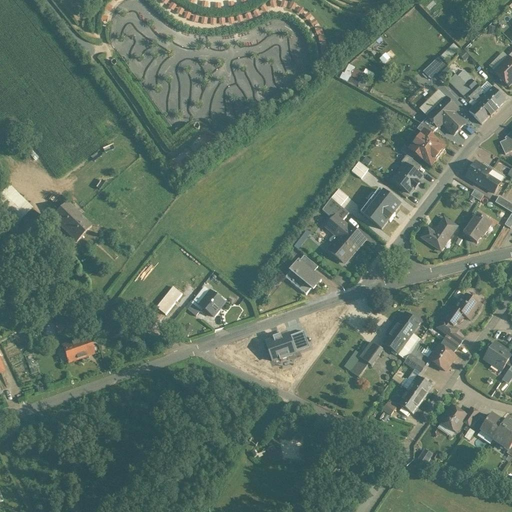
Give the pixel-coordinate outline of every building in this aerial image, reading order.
[(509,58),(494,73),(509,88),(511,84),(511,61),(509,58)] [(428,79),(446,66),(440,59),(423,72),(428,79)] [(346,75),(360,80),(363,72),(349,67),(346,75)] [(468,75),(464,72),(458,78),(462,82),(468,75)] [(458,78),(456,75),(449,82),(465,98),(467,96),(472,91),(462,82),(458,78)] [(473,80),(468,75),(462,82),(472,91),(477,86),(472,81),(473,80)] [(496,89),(500,85),(490,77),(487,81),(496,89)] [(477,86),(472,91),(477,96),(495,114),(498,110),(506,102),(493,89),(484,97),(480,93),(482,91),(477,86)] [(472,91),(467,96),(472,101),(473,99),(477,96),(472,91)] [(418,106),(426,98),(421,93),(412,101),(418,106)] [(495,114),(477,96),(473,99),(478,104),(469,112),(482,125),(490,117),(491,118),(495,114)] [(457,110),(447,100),(428,118),(438,129),(442,124),(454,136),(465,125),(453,113),(457,110)] [(438,129),(428,118),(421,125),(434,133),(438,129)] [(421,125),(417,130),(423,134),(429,139),(434,133),(421,125)] [(410,151),(416,156),(431,168),(435,162),(435,161),(438,157),(439,159),(443,153),(446,149),(438,143),(437,144),(429,139),(423,134),(410,151)] [(505,141),(500,144),(505,155),(511,152),(511,146),(506,140),(505,141)] [(206,144),(197,151),(204,161),(214,154),(206,144)] [(410,151),(404,146),(400,152),(412,161),(416,156),(410,151)] [(190,155),(181,162),(188,172),(197,165),(190,155)] [(174,161),(169,165),(172,170),(177,166),(174,161)] [(491,172),(476,163),(467,178),(481,187),(482,186),(494,194),(501,183),(489,176),(491,172)] [(405,165),(393,181),(398,185),(410,194),(414,189),(415,190),(419,185),(418,184),(422,179),(405,165)] [(179,170),(174,173),(178,179),(183,175),(179,170)] [(484,196),(474,190),(471,196),(480,202),(484,196)] [(400,207),(380,191),(371,202),(374,205),(365,216),(382,230),(388,222),(390,223),(395,216),(393,215),(400,207)] [(13,192),(0,205),(0,210),(7,217),(23,201),(13,192)] [(511,204),(499,197),(495,203),(511,213),(511,204)] [(349,214),(331,199),(322,211),(332,220),(335,216),(342,222),(349,214)] [(67,203),(52,218),(65,231),(80,216),(67,203)] [(32,210),(21,221),(35,235),(46,224),(32,210)] [(491,224),(478,215),(477,215),(478,216),(464,234),(464,235),(477,244),(477,243),(491,224)] [(92,227),(80,216),(65,231),(77,243),(92,227)] [(342,222),(335,216),(332,220),(325,228),(335,237),(331,242),(335,246),(330,252),(343,264),(364,240),(350,228),(350,229),(342,222)] [(444,219),(434,234),(428,230),(422,239),(441,252),(457,228),(444,219)] [(21,221),(0,242),(15,256),(35,235),(21,221)] [(299,263),(313,274),(318,268),(304,256),(299,263)] [(313,274),(299,263),(291,272),(296,276),(312,289),(313,291),(321,281),(313,274)] [(291,283),(296,276),(291,272),(286,279),(291,283)] [(306,296),(312,289),(296,276),(291,283),(306,296)] [(272,280),(265,288),(270,292),(277,284),(272,280)] [(174,292),(161,308),(168,313),(165,316),(166,316),(182,295),(173,288),(172,290),(174,292)] [(211,292),(200,307),(213,318),(225,303),(211,292)] [(479,305),(466,295),(457,308),(455,306),(445,321),(443,319),(436,329),(447,336),(451,331),(455,334),(458,330),(454,327),(462,316),(469,321),(474,315),(473,314),(479,305)] [(192,304),(187,310),(196,317),(201,311),(192,304)] [(54,322),(66,317),(62,306),(50,311),(54,322)] [(406,314),(394,330),(408,340),(420,324),(406,314)] [(66,317),(54,322),(58,334),(68,330),(67,327),(69,326),(66,317)] [(394,330),(384,344),(399,354),(409,341),(408,340),(394,330)] [(455,334),(451,331),(447,336),(443,341),(457,351),(464,340),(455,334)] [(87,339),(63,347),(68,363),(82,359),(83,362),(89,360),(88,357),(93,355),(87,339)] [(414,349),(430,360),(435,354),(419,342),(414,349)] [(383,351),(372,343),(368,349),(379,356),(383,351)] [(511,354),(495,344),(484,361),(501,372),(506,365),(511,356),(511,354)] [(455,357),(440,346),(435,354),(430,360),(430,361),(445,372),(455,357)] [(379,356),(368,349),(360,359),(368,365),(371,367),(379,356)] [(430,360),(414,349),(404,363),(412,369),(418,361),(426,367),(430,361),(430,360)] [(360,359),(351,372),(359,378),(368,365),(360,359)] [(426,367),(418,361),(412,369),(415,370),(420,374),(426,367)] [(401,386),(409,392),(413,386),(412,385),(418,377),(420,374),(415,370),(407,380),(406,379),(404,381),(401,386)] [(501,396),(511,379),(511,373),(510,372),(496,393),(501,396)] [(394,381),(401,386),(404,381),(398,376),(394,381)] [(432,387),(418,377),(412,385),(413,386),(409,392),(422,401),(432,387)] [(422,401),(409,392),(405,397),(404,397),(398,405),(413,415),(422,401)] [(388,403),(383,411),(391,416),(396,409),(388,403)] [(466,417),(452,407),(442,423),(456,433),(463,423),(467,417),(466,417)] [(480,415),(471,409),(466,417),(467,417),(463,423),(471,428),(480,415)] [(488,420),(480,415),(471,428),(470,430),(479,435),(481,431),(488,420)] [(504,425),(491,416),(488,420),(481,431),(494,440),(504,425)] [(504,425),(494,440),(509,450),(511,446),(511,421),(508,419),(504,425)] [(382,511),(396,511),(402,506),(395,499),(382,511)]
